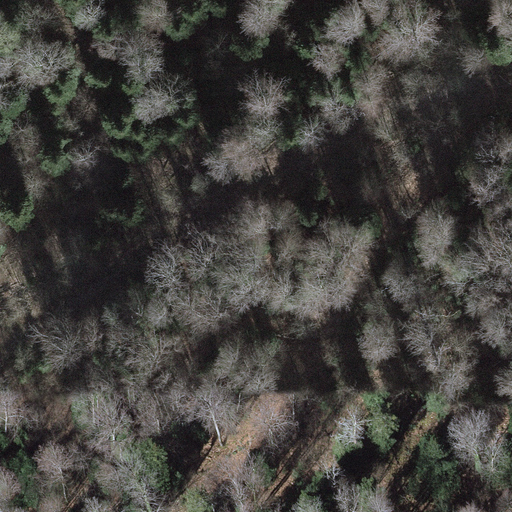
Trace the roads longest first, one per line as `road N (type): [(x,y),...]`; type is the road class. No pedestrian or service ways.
road 1 (track): [(511,63),(310,147),(0,343)]
road 2 (track): [(491,72),(195,511)]
